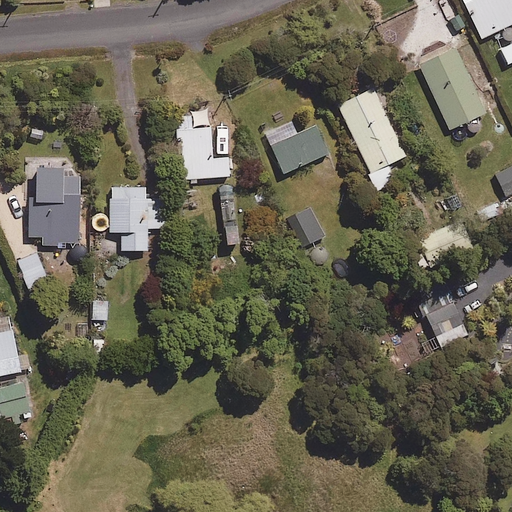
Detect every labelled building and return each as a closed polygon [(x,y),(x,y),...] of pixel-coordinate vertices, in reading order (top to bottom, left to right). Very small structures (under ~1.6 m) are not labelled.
[(511,24),(511,0),(458,0),(478,41),(511,24)] [(511,62),(511,44),(498,51),(505,66),(511,62)] [(483,115),(452,50),(416,66),(447,132),(483,115)] [(399,124),(380,86),(335,107),(376,193),(392,185),(384,167),(406,156),(392,127),(399,124)] [(181,181),(187,181),(188,187),(194,186),(194,180),(227,178),(225,159),(211,160),(208,129),(190,131),(189,117),(176,118),(181,181)] [(294,135),(289,123),(262,135),(281,175),(325,156),(313,127),(294,135)] [(511,193),(511,167),(493,177),(503,198),(511,193)] [(58,173),(31,172),(30,208),(26,208),(26,239),(39,239),(39,247),(75,247),(76,179),(58,179),(58,173)] [(229,187),(216,188),(222,248),(235,246),(229,187)] [(144,199),(144,190),(107,190),(107,235),(119,235),(119,253),(146,253),(146,229),(156,229),(156,209),(152,209),(152,198),(144,199)] [(322,237),(306,209),(284,221),(301,250),(322,237)] [(470,251),(458,223),(406,244),(418,272),(470,251)] [(106,302),(90,302),(91,323),(106,323),(106,302)] [(466,337),(451,304),(423,317),(438,350),(466,337)] [(0,373),(17,370),(10,330),(0,331),(0,373)] [(108,342),(92,339),(89,356),(105,359),(108,342)] [(0,384),(0,416),(8,415),(11,426),(31,420),(19,379),(0,384)]
